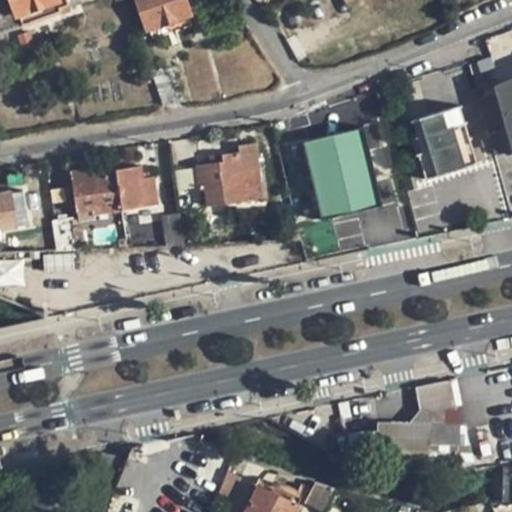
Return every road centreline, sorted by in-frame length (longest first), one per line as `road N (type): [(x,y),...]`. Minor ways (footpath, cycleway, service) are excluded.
road 1 (primary): [(511,260),(0,370)]
road 2 (primary): [(0,429),(511,321)]
road 3 (residential): [(0,158),(307,94)]
road 4 (residential): [(307,94),(511,6)]
